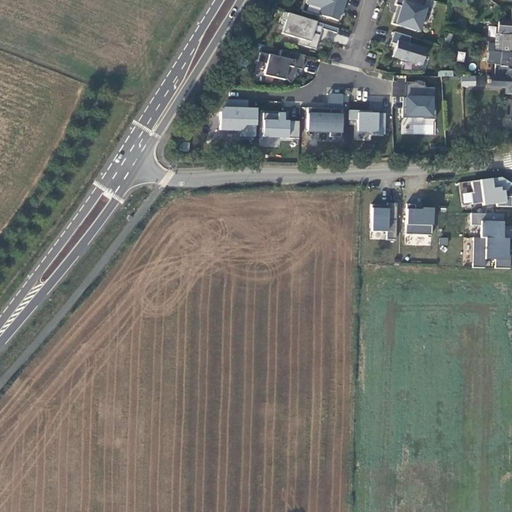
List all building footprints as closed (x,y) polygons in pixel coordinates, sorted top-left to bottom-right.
[(344,5),(345,0),(305,0),(305,3),(320,8),(318,15),(337,21),(343,5),(344,5)] [(424,8),(426,0),(395,0),(394,5),(397,5),(400,6),(398,14),(395,13),(391,23),(418,32),(425,8),(424,8)] [(314,49),(321,29),(336,33),(337,29),(283,12),(281,21),(284,22),(281,33),(298,39),(297,44),(314,49)] [(511,35),(511,21),(511,22),(498,20),(497,32),(509,34),(510,35),(511,35)] [(345,45),(349,36),(338,32),(334,40),(345,45)] [(420,65),(425,49),(407,44),(410,37),(393,32),(390,43),(395,44),(391,57),(419,65),(420,65)] [(511,52),(511,35),(510,35),(495,34),(494,44),(487,43),(486,50),(507,52),(511,52)] [(304,55),(280,50),(278,57),(259,53),(257,62),(265,64),(263,75),(283,80),(284,78),(289,83),(297,75),(294,72),(293,71),(294,68),(295,68),(300,70),(304,55)] [(511,76),(511,52),(507,52),(486,50),(485,60),(485,61),(494,62),(494,65),(493,76),(500,76),(500,77),(506,77),(506,76),(511,76)] [(458,51),(457,61),(464,61),(465,52),(458,51)] [(476,87),(476,75),(461,75),(461,86),(476,87)] [(511,76),(506,76),(506,77),(500,77),(500,76),(493,76),(486,76),(485,87),(504,88),(504,94),(511,94),(511,76)] [(433,89),(405,89),(405,116),(433,116),(433,89)] [(327,110),(343,111),(344,95),(328,95),(327,110)] [(369,109),(380,109),(380,97),(369,96),(369,109)] [(248,103),(227,102),(223,110),(222,132),(242,133),(242,137),(255,137),(255,127),(259,127),(259,110),(248,110),(248,103)] [(327,110),(308,109),(307,133),(342,134),(343,111),(327,110)] [(368,111),(349,110),(348,120),(356,120),(356,132),(371,132),(371,134),(384,134),(384,114),(368,114),(368,111)] [(283,121),(284,114),(263,113),(262,137),(299,139),(299,121),(283,121)] [(506,192),(511,184),(501,178),(471,181),(472,192),(470,193),(471,205),(482,203),(482,206),(496,204),(496,207),(511,207),(511,197),(504,197),(504,191),(505,191),(506,192)] [(389,209),(372,208),(371,232),(388,232),(389,209)] [(433,209),(406,209),(406,233),(432,233),(433,209)] [(505,249),(506,239),(473,238),(472,268),(484,268),(484,259),(494,260),(494,268),(510,269),(510,252),(504,252),(505,249)]
